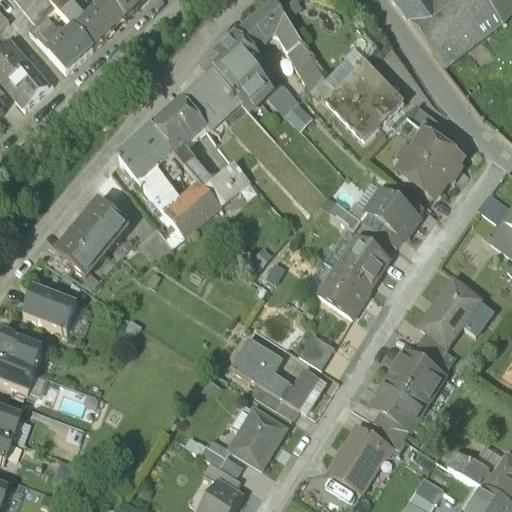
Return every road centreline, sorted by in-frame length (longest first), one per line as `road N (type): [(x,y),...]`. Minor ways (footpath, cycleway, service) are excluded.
road 1 (residential): [(496,151),(275,511)]
road 2 (residential): [(238,0),(0,285)]
road 3 (residential): [(163,0),(0,149)]
road 4 (residential): [(496,151),(368,0)]
